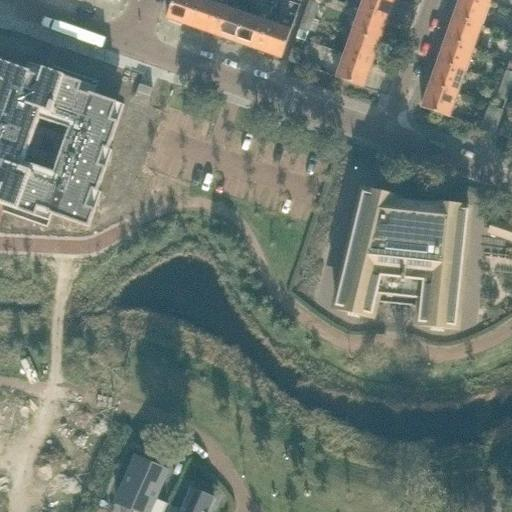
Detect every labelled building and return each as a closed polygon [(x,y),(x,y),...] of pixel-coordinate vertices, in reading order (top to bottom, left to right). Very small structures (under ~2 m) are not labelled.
[(199,0),(174,0),(168,19),(190,26),(199,0)] [(213,35),(224,6),(207,0),(199,0),(190,26),(213,35)] [(389,19),(395,0),(364,0),(361,10),(389,19)] [(483,27),(491,4),(479,0),(460,0),(454,17),(483,27)] [(306,16),(314,19),(319,6),(311,3),(306,16)] [(236,42),(246,13),(224,6),(213,35),(236,42)] [(381,42),(389,19),(361,10),(353,33),(381,42)] [(259,50),(269,21),(246,13),(236,42),(259,50)] [(310,32),(314,19),(306,16),(301,29),(310,32)] [(475,49),(483,27),(454,17),(446,39),(475,49)] [(282,59),(293,30),(269,21),(259,50),(282,59)] [(373,65),(381,42),(353,33),(345,55),(373,65)] [(467,72),(475,49),(446,39),(438,62),(467,72)] [(298,64),(303,51),(294,48),(290,61),(298,64)] [(365,87),(373,65),(345,55),(337,77),(365,87)] [(29,72),(0,61),(0,203),(3,204),(8,206),(37,216),(40,206),(50,209),(49,213),(90,227),(96,210),(88,207),(94,191),(99,192),(107,168),(99,165),(105,149),(110,150),(119,122),(111,119),(111,117),(115,106),(117,107),(118,103),(90,93),(89,96),(80,93),(84,83),(53,72),(49,71),(44,69),(32,65),(29,72)] [(459,95),(467,72),(438,62),(430,85),(459,95)] [(503,85),(511,88),(511,86),(511,73),(508,72),(503,85)] [(154,89),(152,89),(141,85),(136,99),(148,103),(154,89)] [(451,117),(459,95),(430,85),(422,108),(451,117)] [(507,101),(511,88),(503,85),(498,97),(507,101)] [(495,133),(502,114),(489,110),(482,128),(495,133)] [(511,129),(511,124),(506,122),(501,135),(509,138),(511,129)] [(391,195),(375,191),(375,194),(364,192),(357,220),(354,219),(350,235),(354,236),(347,262),(344,261),(340,277),(343,278),(337,306),(347,309),(346,312),(362,316),(363,313),(373,315),(377,302),(379,294),(422,298),(421,307),(419,323),(430,324),(430,328),(446,329),(446,326),(457,327),(460,298),(464,298),(465,282),(462,282),(465,255),(468,255),(470,239),(466,239),(469,210),(459,209),(459,205),(443,203),(443,207),(409,203),(402,202),(401,202),(401,201),(390,198),(391,195)] [(511,226),(493,220),(489,232),(511,240),(511,239),(511,226)] [(136,457),(117,501),(141,511),(164,511),(168,504),(156,499),(167,475),(151,468),(153,465),(136,457)] [(170,506),(167,511),(209,511),(214,500),(190,489),(182,511),(170,506)]
